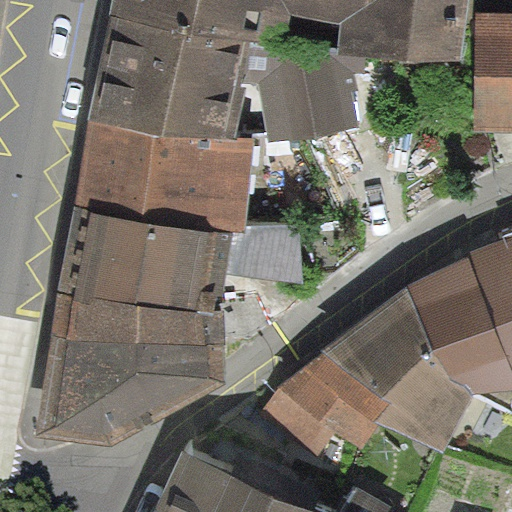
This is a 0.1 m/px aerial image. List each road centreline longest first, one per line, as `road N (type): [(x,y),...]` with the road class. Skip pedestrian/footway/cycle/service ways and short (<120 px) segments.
road 1 (residential): [(98,489),(229,371),(464,203),(511,185)]
road 2 (tertiary): [(0,309),(55,0)]
